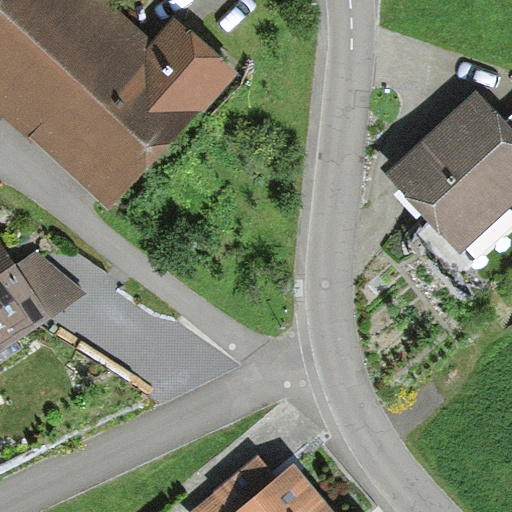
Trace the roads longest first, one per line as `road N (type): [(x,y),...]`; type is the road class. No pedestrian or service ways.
road 1 (residential): [(352,0),(331,257),(339,362)]
road 2 (residential): [(283,374),(25,173),(0,163)]
road 3 (residential): [(283,374),(0,506)]
road 4 (residential): [(339,362),(367,430),(429,511)]
